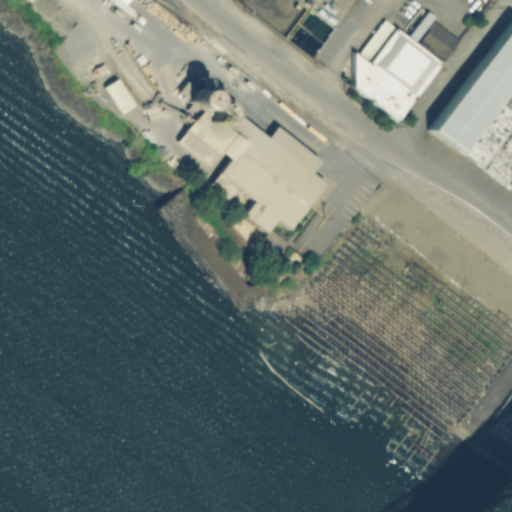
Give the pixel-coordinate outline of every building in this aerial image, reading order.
[(406,33),(414,39),(430,15),(423,10),(406,33)] [(506,19),(511,23),(511,73),(454,149),(452,151),(422,128),(506,19)] [(383,21),(416,46),(433,23),(457,41),(396,121),(352,87),(354,59),(383,21)] [(454,149),(511,73),(511,168),(500,184),(454,149)] [(118,115),(100,87),(117,77),(135,105),(118,115)] [(148,121),(140,104),(157,95),(166,113),(148,121)] [(232,112),(265,139),(274,129),(317,164),(309,174),(322,185),(287,228),(275,219),(263,233),(241,215),(252,201),(240,191),(230,203),(207,185),(228,159),(218,151),(206,166),(175,141),(197,114),(212,127),(218,119),(215,116),(222,107),(222,106),(229,102),(236,107),(232,112)] [(511,283),(511,357),(424,477),(416,473),(274,364),(267,342),(385,186),(511,283)]
